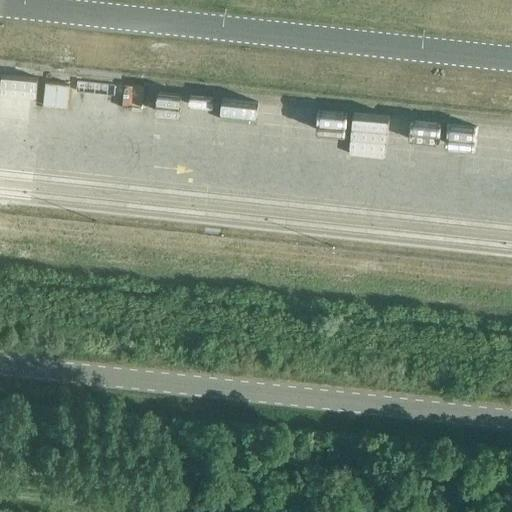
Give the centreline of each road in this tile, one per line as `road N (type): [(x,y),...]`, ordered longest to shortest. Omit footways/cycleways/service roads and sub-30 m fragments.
road 1 (unclassified): [(511,420),(0,365)]
road 2 (unclassified): [(511,60),(0,5)]
